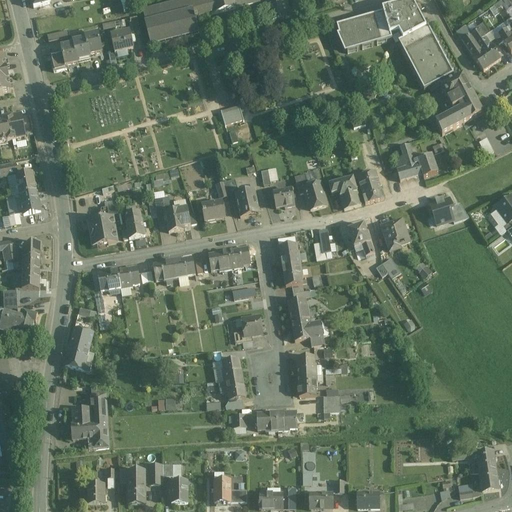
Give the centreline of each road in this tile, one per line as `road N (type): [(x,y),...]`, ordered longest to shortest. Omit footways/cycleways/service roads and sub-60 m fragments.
road 1 (residential): [(395,0),(35,92)]
road 2 (residential): [(257,234),(373,212),(511,155)]
road 3 (tertiary): [(63,270),(40,511)]
road 4 (residential): [(257,234),(63,270)]
road 5 (residential): [(270,383),(275,343),(257,234)]
road 6 (tertiary): [(35,92),(62,223)]
